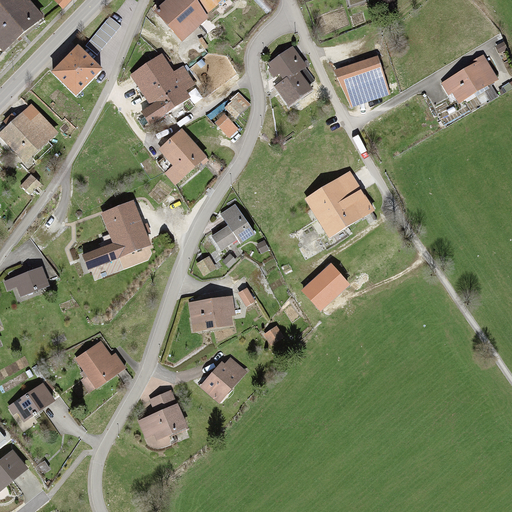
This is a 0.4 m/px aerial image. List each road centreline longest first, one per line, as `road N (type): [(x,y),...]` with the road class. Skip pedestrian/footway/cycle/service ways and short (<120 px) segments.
road 1 (residential): [(295,13),(256,48),(259,110),(250,142),(202,220),(148,367)]
road 2 (residential): [(144,0),(88,129),(0,259)]
road 3 (residential): [(295,13),(395,208)]
road 4 (unclassified): [(395,208),(511,381)]
road 5 (residential): [(148,367),(102,452),(102,511)]
road 6 (primary): [(95,0),(0,98)]
